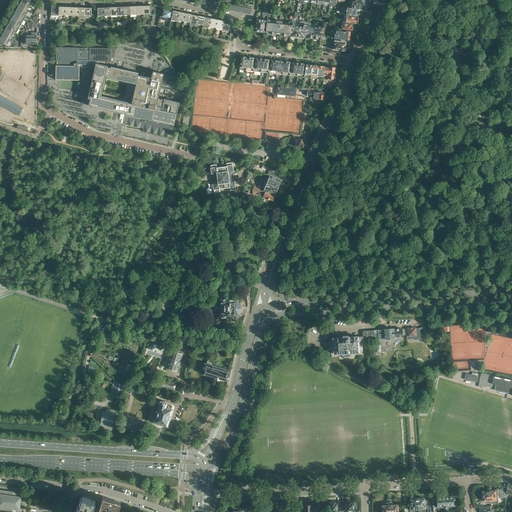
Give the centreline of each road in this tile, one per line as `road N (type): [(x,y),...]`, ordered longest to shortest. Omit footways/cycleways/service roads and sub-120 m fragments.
road 1 (residential): [(308,172),(267,153),(210,144),(185,155),(97,136),(42,106),(43,0)]
road 2 (primary): [(266,314),(511,300)]
road 3 (primary): [(511,291),(268,302)]
road 4 (residential): [(356,64),(238,45),(244,17),(160,0)]
road 5 (primary): [(184,455),(0,443)]
road 6 (primary): [(0,458),(183,470)]
road 7 (primary): [(213,468),(241,413),(266,314)]
road 8 (residential): [(239,497),(366,488)]
road 9 (primary): [(256,313),(219,434)]
